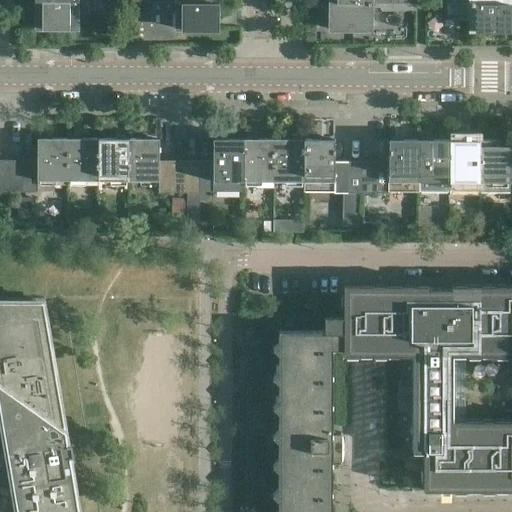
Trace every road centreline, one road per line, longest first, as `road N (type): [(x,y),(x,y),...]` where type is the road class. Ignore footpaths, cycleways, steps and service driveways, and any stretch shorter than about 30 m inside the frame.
road 1 (tertiary): [(263,82),(0,82)]
road 2 (residential): [(256,261),(511,260)]
road 3 (tertiary): [(511,80),(263,82)]
road 4 (residential): [(362,370),(356,472),(364,497),(382,511)]
